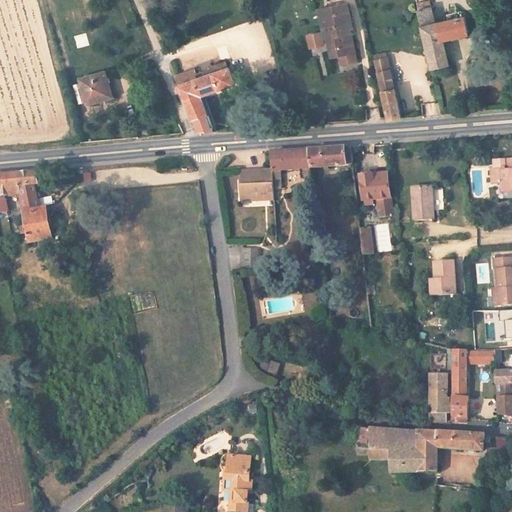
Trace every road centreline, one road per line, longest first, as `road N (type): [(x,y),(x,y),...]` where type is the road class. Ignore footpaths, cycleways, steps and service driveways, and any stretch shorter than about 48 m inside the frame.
road 1 (secondary): [(204,145),(511,122)]
road 2 (unclassified): [(236,380),(387,419),(511,433)]
road 3 (unclassified): [(236,380),(204,145)]
road 4 (unclassified): [(64,511),(236,380)]
road 5 (secondary): [(0,164),(204,145)]
road 6 (track): [(188,146),(131,0)]
